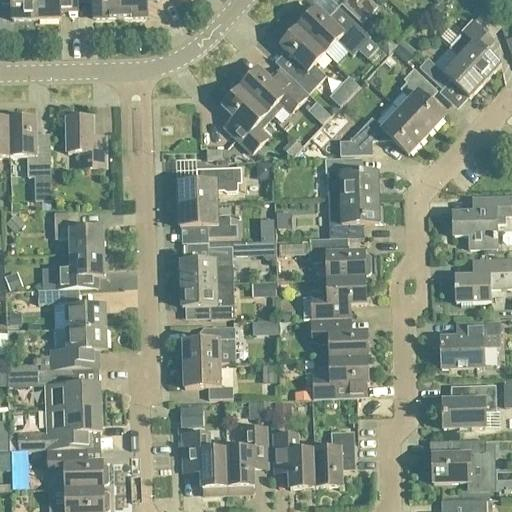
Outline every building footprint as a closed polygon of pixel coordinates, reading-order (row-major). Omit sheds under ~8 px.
[(0,0),(0,12),(12,12),(12,23),(36,22),(35,0),(0,0)] [(35,0),(36,22),(60,21),(60,13),(78,13),(77,0),(35,0)] [(93,0),(93,21),(120,20),(119,0),(93,0)] [(119,0),(120,20),(146,20),(145,0),(155,0),(156,3),(165,0),(119,0)] [(347,0),(341,6),(361,26),(377,9),(366,0),(347,0)] [(298,29),(325,55),(336,43),(352,58),(369,40),(338,10),(327,21),(316,10),(298,29)] [(449,50),(485,84),(501,67),(482,50),(490,41),(473,24),(449,50)] [(325,55),(298,29),(280,48),(291,59),(280,71),(308,97),(326,79),(314,67),(325,55)] [(404,42),(395,53),(407,65),(417,54),(404,42)] [(485,84),(449,50),(448,50),(458,60),(443,76),(427,61),(418,70),(442,92),(450,83),(469,101),(485,84)] [(258,71),(240,90),(267,116),(279,104),(291,115),(308,97),(280,71),(270,82),(258,71)] [(411,102),(399,114),(426,138),(443,119),(426,103),(435,92),(413,72),(404,82),(406,85),(400,92),(411,102)] [(267,116),(240,90),(222,109),(233,120),(224,130),(252,157),(267,140),(255,129),(267,116)] [(371,121),(350,144),(339,144),(340,159),(372,158),(372,144),(385,144),(389,139),(408,157),(426,138),(399,114),(382,132),(377,126),(371,121)] [(80,172),(106,171),(105,147),(93,147),(92,120),(67,121),(67,156),(80,156),(80,172)] [(0,160),(10,160),(9,122),(0,122),(0,160)] [(9,122),(10,160),(27,160),(28,180),(34,180),(51,180),(50,137),(36,138),(35,122),(9,122)] [(206,153),(207,163),(221,162),(221,152),(206,153)] [(328,202),(378,201),(377,175),(354,175),(354,161),(325,162),(325,177),(327,177),(328,202)] [(241,171),(233,171),(205,172),(205,184),(178,185),(178,207),(217,206),(216,194),(222,194),(226,196),(235,196),(238,194),(238,187),(242,186),(241,171)] [(511,200),(473,202),(473,215),(453,215),(453,239),(469,239),(469,252),(497,251),(496,227),(507,227),(506,219),(511,218),(511,200)] [(378,209),(378,201),(328,202),(329,219),(329,242),(347,242),(356,241),(356,227),(384,227),(383,209),(378,209)] [(217,206),(178,207),(179,230),(206,229),(207,241),(237,240),(236,228),(230,228),(230,218),(217,218),(217,206)] [(16,216),(6,227),(15,237),(26,226),(16,216)] [(70,256),(103,255),(102,231),(77,232),(76,216),(54,217),(55,242),(70,242),(70,256)] [(347,242),(329,242),(309,243),(310,266),(327,265),(327,282),(365,281),(365,277),(368,277),(371,274),(370,261),(367,258),(364,258),(364,255),(348,255),(347,242)] [(275,244),(262,245),(262,258),(267,263),(276,263),(276,254),(276,244),(275,244)] [(181,287),(233,286),(232,263),(232,255),(232,250),(208,251),(208,264),(180,264),(180,267),(176,271),(177,281),(181,285),(181,287)] [(103,255),(70,256),(70,271),(56,271),(56,293),(65,293),(78,292),(97,292),(97,280),(104,279),(103,255)] [(511,262),(508,263),(479,264),(479,278),(454,278),(455,306),(460,306),(460,309),(472,308),(471,305),(491,305),(490,292),(508,291),(511,290),(511,262)] [(365,281),(327,282),(328,299),(311,300),(312,323),(350,322),(350,308),(366,307),(365,281)] [(276,285),(252,286),(253,299),(276,299),(276,285)] [(233,286),(181,287),(182,310),(209,309),(210,322),(234,322),(234,308),(232,308),(231,286),(233,286)] [(11,293),(12,307),(32,306),(31,292),(11,293)] [(65,293),(56,293),(37,294),(38,308),(66,307),(65,293)] [(66,332),(106,331),(105,309),(65,310),(66,332)] [(48,312),(49,330),(58,330),(58,312),(48,312)] [(292,313),(280,313),(280,323),(292,323),(292,313)] [(9,315),(9,328),(22,328),(22,315),(9,315)] [(350,322),(312,323),(313,346),(329,345),(330,362),(367,361),(366,335),(351,335),(350,322)] [(484,349),(500,348),(499,326),(467,327),(468,339),(440,340),(441,372),(484,370),(484,349)] [(43,348),(42,330),(15,331),(15,349),(43,348)] [(183,367),(236,365),(234,330),(206,331),(207,343),(183,343),(183,367)] [(106,331),(66,332),(54,333),(54,359),(40,359),(40,373),(68,372),(78,372),(77,354),(107,353),(106,331)] [(367,361),(330,362),(330,380),(314,380),(314,403),(366,401),(366,387),(368,387),(367,361)] [(236,365),(183,367),(184,391),(208,391),(209,402),(233,401),(232,389),(220,390),(219,366),(236,366),(236,365)] [(263,368),(263,386),(277,385),(277,368),(263,368)] [(50,413),(101,411),(100,387),(74,388),(74,376),(50,377),(50,389),(49,389),(50,413)] [(504,411),(511,410),(511,385),(503,386),(504,411)] [(496,388),(468,389),(468,403),(442,404),(443,432),(461,431),(500,430),(500,415),(497,415),(496,388)] [(295,394),(295,404),(312,403),(312,394),(295,394)] [(270,422),(270,405),(257,405),(258,423),(270,422)] [(290,405),(275,406),(276,422),(291,421),(290,405)] [(204,429),(203,409),(180,410),(181,431),(204,429)] [(51,437),(48,437),(18,437),(18,454),(47,453),(48,453),(76,452),(76,436),(101,435),(101,411),(50,413),(51,437)] [(243,451),(226,452),(228,498),(252,497),(252,489),(254,489),(253,473),(267,472),(266,430),(243,431),(243,451)] [(314,453),(316,491),(342,490),(341,474),(355,473),(354,435),(331,436),(331,452),(314,453)] [(228,498),(226,452),(209,453),(209,436),(182,437),(183,475),(201,475),(202,491),(203,491),(204,499),(228,498)] [(316,491),(314,453),(297,454),(297,437),(274,438),(275,476),(289,476),(289,492),(316,491)] [(490,456),(486,456),(485,443),(459,444),(459,458),(432,458),(432,486),(469,485),(469,491),(490,491),(490,456)] [(76,452),(48,453),(47,453),(48,476),(65,475),(65,492),(103,491),(103,488),(106,488),(109,485),(108,469),(106,466),(102,466),(102,465),(86,466),(86,452),(76,452)] [(10,454),(0,454),(0,458),(6,459),(7,474),(11,474),(10,454)] [(28,455),(12,456),(12,469),(28,468),(28,455)] [(103,491),(65,492),(66,509),(49,510),(49,511),(109,511),(109,496),(106,494),(103,494),(103,491)] [(492,511),(493,504),(486,505),(486,503),(462,504),(462,511),(492,511)]
